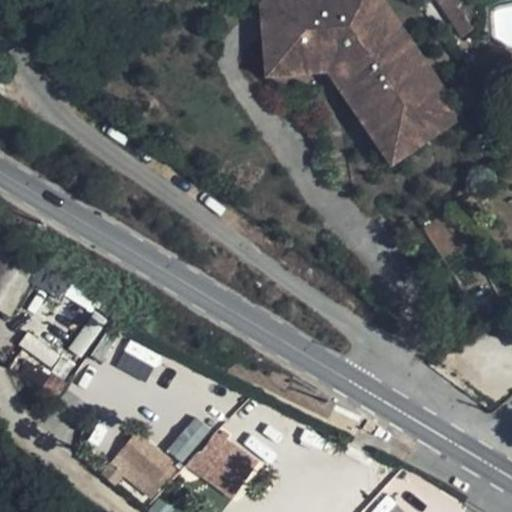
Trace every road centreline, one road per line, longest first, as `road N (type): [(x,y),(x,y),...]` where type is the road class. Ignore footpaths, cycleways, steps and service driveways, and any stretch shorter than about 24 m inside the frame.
road 1 (residential): [(366,395),(381,364),(376,340),(78,127),(29,81),(0,5)]
road 2 (secondary): [(0,173),(366,395)]
road 3 (secondary): [(366,395),(511,482)]
